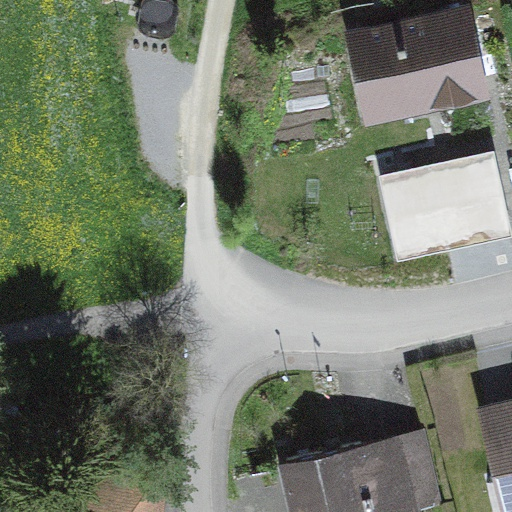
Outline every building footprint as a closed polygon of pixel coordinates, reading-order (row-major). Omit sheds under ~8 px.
[(459,8),(356,31),(369,89),(405,81),(410,108),(478,93),(459,8)] [(447,219),(423,225),(431,264),(456,258),(447,219)] [(511,404),(488,410),(502,469),(511,466),(511,404)] [(395,435),(286,457),(298,511),(376,511),(375,504),(409,496),(395,435)] [(60,500),(57,511),(150,511),(156,483),(90,471),(84,505),(60,500)]
